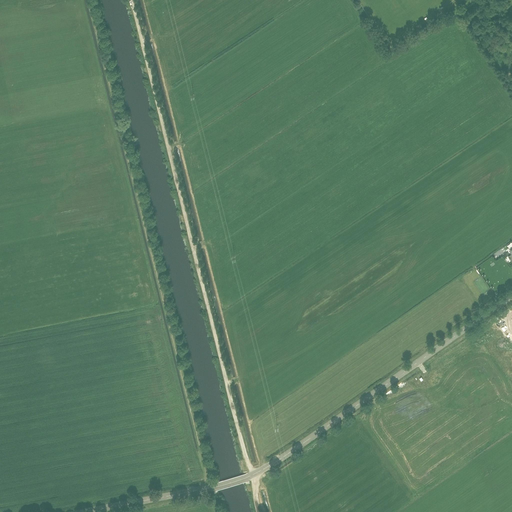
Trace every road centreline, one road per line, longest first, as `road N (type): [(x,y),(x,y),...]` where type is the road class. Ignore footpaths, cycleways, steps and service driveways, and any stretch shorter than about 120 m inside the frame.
road 1 (track): [(131,0),(252,474)]
road 2 (tertiary): [(87,511),(261,470),(511,295)]
